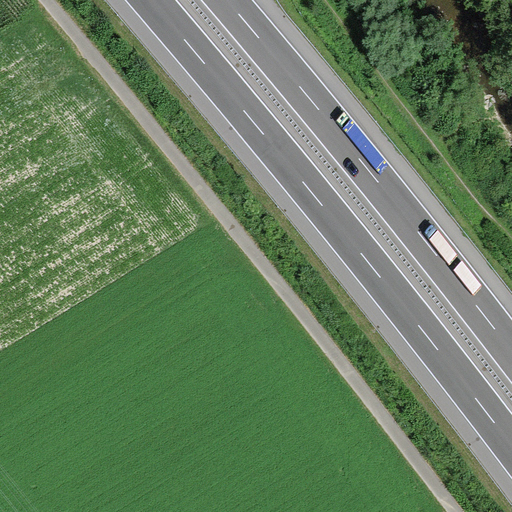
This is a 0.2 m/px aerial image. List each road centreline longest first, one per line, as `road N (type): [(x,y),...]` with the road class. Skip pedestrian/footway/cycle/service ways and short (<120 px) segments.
road 1 (track): [(445,511),(46,0)]
road 2 (motorway): [(148,0),(511,449)]
road 3 (motorway): [(511,356),(339,133),(222,0)]
